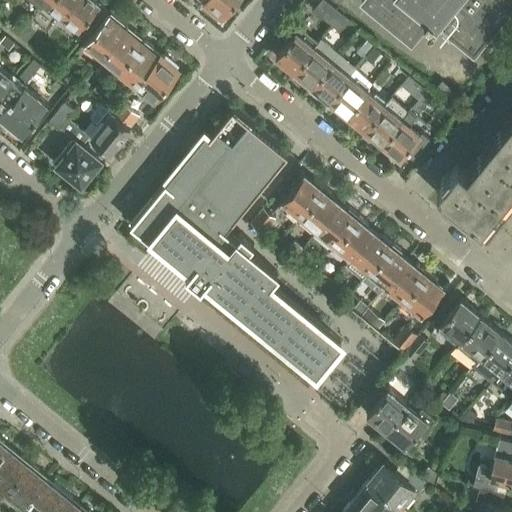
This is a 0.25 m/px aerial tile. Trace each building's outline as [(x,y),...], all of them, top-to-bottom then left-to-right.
[(98,0),(47,0),(87,32),(107,8),(99,2),(99,1),(98,0)] [(205,0),(222,14),(233,0),(205,0)] [(341,12),(325,0),(321,0),(315,9),(332,23),(341,12)] [(511,0),(370,0),(412,34),(425,17),(471,55),(511,3),(511,0)] [(119,18),(110,10),(84,42),(101,56),(125,26),(120,22),(119,18)] [(341,12),(332,23),(339,29),(348,18),(341,12)] [(24,14),(12,29),(20,35),(32,20),(24,14)] [(32,20),(20,35),(27,41),(39,26),(32,20)] [(131,31),(125,26),(101,56),(119,70),(145,38),(135,31),(131,31)] [(276,55),(294,70),(314,45),(296,30),(276,55)] [(15,43),(4,34),(0,39),(0,41),(10,49),(15,43)] [(154,46),(145,38),(119,70),(135,84),(160,54),(154,50),(154,46)] [(360,50),(366,55),(374,45),(368,40),(360,50)] [(314,45),(294,70),(312,84),(332,60),(314,45)] [(374,45),(366,55),(372,60),(380,50),(374,45)] [(179,66),(161,52),(160,54),(135,84),(153,98),(179,66)] [(332,60),(312,84),(329,99),(350,74),(332,60)] [(0,101),(17,82),(10,77),(13,74),(0,63),(0,101)] [(350,74),(329,99),(347,114),(367,89),(350,74)] [(395,98),(419,113),(434,88),(411,74),(395,98)] [(443,81),(437,88),(456,104),(462,97),(443,81)] [(17,82),(0,101),(0,115),(23,134),(48,103),(25,84),(22,86),(17,82)] [(367,89),(347,114),(364,128),(385,103),(367,89)] [(106,105),(112,110),(119,101),(113,96),(106,105)] [(67,118),(74,109),(65,101),(58,110),(67,118)] [(140,115),(122,101),(114,111),(131,125),(140,115)] [(385,103),(364,128),(382,142),(403,118),(385,103)] [(237,238),(226,228),(233,220),(234,220),(289,153),(233,107),(210,135),(205,132),(203,135),(185,156),(131,223),(156,244),(189,270),(186,273),(201,285),(203,282),(317,375),(337,351),(334,348),(341,340),(270,282),(278,272),(250,248),(254,243),(241,232),(237,238)] [(110,151),(131,125),(114,111),(113,110),(111,112),(108,109),(97,122),(100,125),(91,136),(110,151)] [(58,110),(50,120),(59,127),(67,118),(58,110)] [(511,115),(511,117),(467,171),(458,163),(437,189),(481,225),(511,186),(511,115)] [(62,125),(78,139),(85,130),(69,117),(62,125)] [(403,118),(382,142),(400,157),(421,133),(403,118)] [(54,160),(81,182),(86,176),(90,175),(96,169),(95,165),(100,158),(73,136),(54,160)] [(288,209),(299,217),(325,185),(315,178),(311,178),(305,174),(279,205),(286,211),(288,209)] [(325,185),(299,217),(316,231),(340,202),(335,198),(334,193),(325,185)] [(345,206),(340,202),(316,231),(333,245),(359,213),(349,206),(345,206)] [(251,222),(253,224),(263,232),(276,216),(264,206),(251,222)] [(359,213),(333,245),(350,259),(374,230),(369,226),(368,221),(359,213)] [(363,278),(367,273),(393,241),(384,234),(379,234),(374,230),(350,259),(356,264),(352,269),(363,278)] [(289,248),(297,254),(303,246),(295,240),(289,248)] [(393,241),(367,273),(384,287),(408,257),(403,254),(402,249),(393,241)] [(311,253),(303,246),(297,254),(305,260),(311,253)] [(413,262),(408,257),(384,287),(401,301),(427,269),(418,261),(413,262)] [(323,276),(331,282),(337,274),(329,268),(323,276)] [(427,269),(401,301),(411,309),(409,312),(416,318),(443,286),(437,281),(436,277),(427,269)] [(345,281),(337,274),(331,282),(338,288),(345,281)] [(461,338),(481,313),(461,297),(437,326),(457,343),(461,338)] [(362,313),(369,305),(361,299),(354,307),(362,313)] [(376,312),(369,305),(362,313),(370,319),(376,312)] [(477,359),(501,329),(481,313),(461,338),(457,343),(477,359)] [(404,348),(417,331),(406,323),(394,339),(404,348)] [(501,371),(511,358),(511,338),(501,329),(477,359),(497,376),(501,371)] [(417,331),(404,348),(414,356),(428,339),(418,330),(417,331)] [(511,358),(501,371),(497,376),(511,388),(511,358)] [(375,422),(385,431),(408,403),(388,387),(380,380),(362,402),(370,409),(367,413),(376,420),(375,422)] [(433,423),(408,403),(385,431),(395,439),(397,437),(406,445),(419,429),(424,433),(433,423)] [(463,419),(470,421),(476,414),(470,409),(462,418),(463,419)] [(511,421),(496,417),(493,427),(511,432),(511,429),(511,421)] [(0,435),(0,464),(12,450),(6,444),(5,440),(0,435)] [(17,454),(12,450),(0,464),(0,492),(3,495),(31,461),(22,454),(17,454)] [(474,484),(481,485),(497,490),(500,478),(511,481),(511,455),(496,451),(492,466),(480,463),(474,484)] [(413,470),(406,478),(384,460),(370,477),(401,503),(410,493),(415,497),(420,490),(428,482),(413,470)] [(39,468),(31,461),(3,495),(20,509),(46,477),(40,472),(39,468)] [(51,482),(46,477),(20,509),(24,511),(46,511),(65,489),(56,481),(51,482)] [(363,491),(358,497),(376,511),(394,511),(401,503),(370,477),(362,486),(363,491)] [(511,511),(511,506),(501,503),(504,492),(497,490),(481,485),(478,498),(481,499),(477,511),(511,511)] [(65,489),(46,511),(74,511),(80,505),(74,500),(73,496),(65,489)] [(349,503),(341,511),(376,511),(358,497),(353,502),(349,503)]
